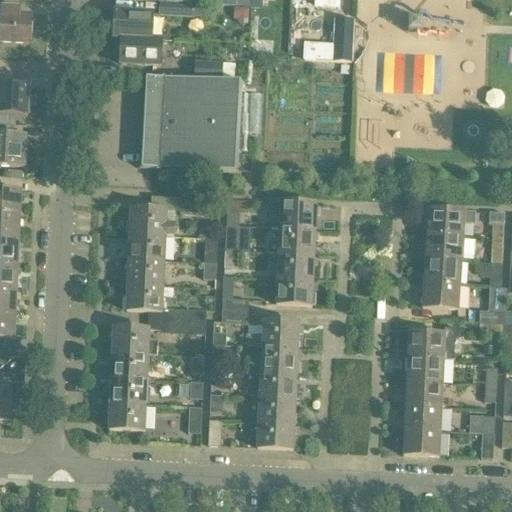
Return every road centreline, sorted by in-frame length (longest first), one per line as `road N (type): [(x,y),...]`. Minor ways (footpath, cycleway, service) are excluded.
road 1 (residential): [(53,465),(74,0)]
road 2 (residential): [(511,488),(53,465)]
